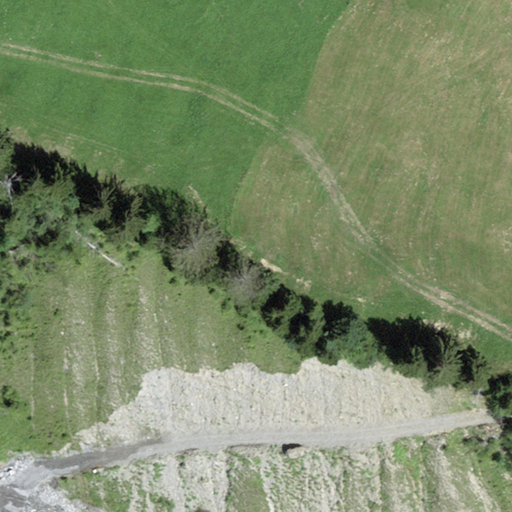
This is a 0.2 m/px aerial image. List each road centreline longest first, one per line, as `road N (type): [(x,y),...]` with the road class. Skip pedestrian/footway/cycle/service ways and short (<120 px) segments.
road 1 (track): [(3,511),(11,481),(43,466),(304,444),(511,413)]
road 2 (track): [(105,0),(114,26),(178,82),(354,210),(466,257),(511,292)]
